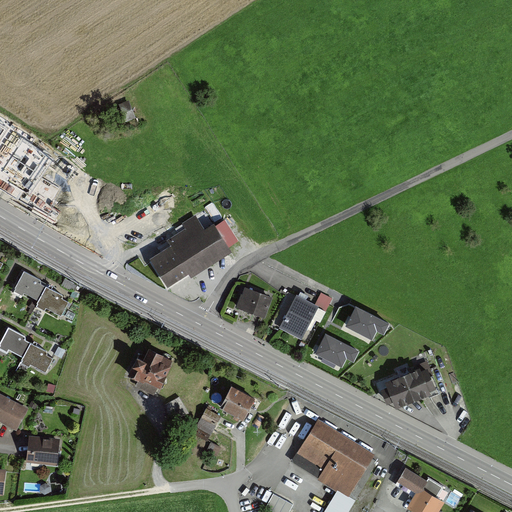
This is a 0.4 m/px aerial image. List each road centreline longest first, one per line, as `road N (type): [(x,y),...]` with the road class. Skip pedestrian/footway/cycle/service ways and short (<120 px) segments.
road 1 (residential): [(511,134),(240,266),(199,324)]
road 2 (primary): [(511,485),(199,324)]
road 3 (track): [(227,480),(0,509)]
road 4 (primary): [(199,324),(0,214)]
